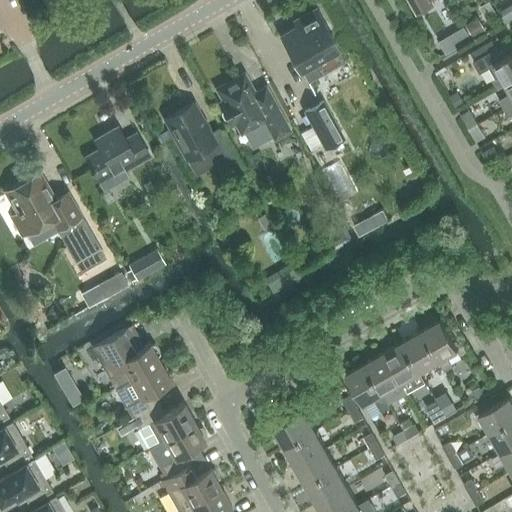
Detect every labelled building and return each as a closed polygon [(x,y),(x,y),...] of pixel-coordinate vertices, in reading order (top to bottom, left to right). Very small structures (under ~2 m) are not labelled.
[(410,0),(418,13),(435,4),(432,0),(410,0)] [(320,13),(309,19),(280,35),(293,57),(295,56),(301,67),(314,59),(322,73),(344,61),(330,36),(332,35),(320,13)] [(478,17),(467,24),(474,36),(486,30),(478,17)] [(465,27),(451,35),(459,47),(472,40),(465,27)] [(496,88),(506,83),(511,79),(511,53),(502,59),(496,48),(473,61),(480,73),(490,68),(495,78),(492,80),(496,88)] [(361,72),(345,78),(352,97),(368,91),(361,72)] [(254,93),(243,75),(219,88),(226,101),(220,104),(222,108),(221,113),(224,117),(229,118),(231,122),(236,120),(242,130),(248,127),(251,128),(259,124),(261,120),(265,118),(275,137),(288,129),(265,87),(254,93)] [(499,100),(504,109),(511,104),(511,79),(506,83),(511,93),(499,100)] [(458,92),(450,97),(456,107),(464,102),(458,92)] [(344,137),(323,100),(305,110),(326,147),(344,137)] [(193,103),(167,117),(188,157),(206,147),(218,170),(238,158),(221,126),(209,133),(193,103)] [(472,113),(463,118),(469,128),(478,123),(472,113)] [(478,123),(469,128),(471,132),(475,139),(484,134),(478,123)] [(91,170),(93,169),(99,180),(136,159),(138,162),(150,155),(136,132),(125,138),(118,125),(95,139),(100,148),(85,156),(92,167),(89,168),(91,170)] [(493,147),(482,153),(488,163),(499,156),(493,147)] [(243,169),(236,173),(243,185),(249,181),(243,169)] [(56,198),(40,170),(5,190),(18,213),(11,217),(22,236),(52,219),(58,229),(81,215),(68,191),(56,198)] [(383,209),(372,215),(378,225),(388,220),(383,209)] [(274,226),(267,213),(258,217),(266,231),(274,226)] [(345,225),(324,236),(332,250),(352,240),(345,225)] [(148,253),(128,264),(136,278),(164,263),(158,252),(150,257),(148,253)] [(293,263),(281,270),(288,282),(300,275),(293,263)] [(121,271),(99,283),(106,296),(128,284),(121,271)] [(438,361),(444,371),(453,366),(447,356),(458,349),(441,319),(421,331),(438,361)] [(149,341),(145,344),(140,347),(129,326),(92,347),(109,377),(124,368),(130,378),(160,361),(157,355),(160,352),(155,343),(151,344),(149,341)] [(438,361),(421,331),(403,341),(420,371),(438,361)] [(420,371),(403,341),(384,352),(401,382),(420,371)] [(462,371),(476,364),(468,348),(454,355),(462,371)] [(401,382),(384,352),(365,363),(382,393),(401,382)] [(132,417),(159,402),(153,391),(171,380),(160,361),(130,378),(141,397),(125,406),(132,417)] [(363,404),(382,393),(365,363),(346,374),(363,404)] [(65,367),(54,373),(60,384),(72,378),(65,367)] [(469,393),(474,401),(484,394),(479,387),(469,393)] [(349,411),(357,406),(351,395),(343,400),(349,411)] [(490,433),(511,420),(511,401),(509,396),(479,413),(490,433)] [(0,420),(9,415),(0,399),(0,420)] [(159,402),(132,417),(134,422),(149,447),(194,421),(183,402),(165,412),(159,402)] [(441,408),(446,416),(456,410),(451,402),(441,408)] [(357,406),(349,411),(355,422),(364,417),(357,406)] [(446,416),(441,408),(430,414),(435,422),(446,416)] [(274,427),(285,447),(315,429),(304,410),(274,427)] [(132,417),(119,424),(122,429),(134,422),(132,417)] [(12,420),(0,427),(0,456),(1,456),(6,465),(6,466),(6,467),(31,452),(12,420)] [(501,452),(511,445),(511,420),(490,433),(501,452)] [(194,421),(149,447),(166,477),(184,466),(193,462),(187,451),(206,440),(204,438),(207,434),(201,424),(197,424),(194,421)] [(404,430),(408,437),(419,431),(415,423),(404,430)] [(482,428),(469,435),(474,445),(488,438),(482,428)] [(315,429),(285,447),(296,465),(326,448),(315,429)] [(408,437),(404,430),(393,436),(398,444),(408,437)] [(370,447),(378,442),(372,433),(364,437),(370,447)] [(64,440),(53,446),(56,451),(66,444),(64,440)] [(449,456),(457,451),(450,440),(442,445),(449,456)] [(378,442),(370,447),(375,457),(384,452),(378,442)] [(511,470),(511,445),(501,452),(511,470)] [(326,448),(296,465),(306,484),(337,467),(326,448)] [(457,451),(449,456),(455,466),(463,462),(457,451)] [(34,457),(0,477),(0,506),(23,493),(28,503),(27,503),(28,504),(53,490),(34,457)] [(190,477),(184,466),(166,477),(161,479),(178,509),(220,486),(217,479),(220,477),(215,468),(210,468),(209,466),(190,477)] [(317,503),(347,486),(337,467),(306,484),(317,503)] [(392,486),(400,482),(394,471),(386,475),(392,486)] [(470,493),(478,489),(472,478),(464,483),(470,493)] [(400,482),(392,486),(398,497),(406,492),(400,482)] [(218,511),(231,505),(220,486),(178,509),(180,511),(218,511)] [(347,486),(317,503),(322,511),(344,511),(358,505),(347,486)] [(486,498),(493,511),(511,500),(511,492),(508,486),(486,498)] [(478,489),(470,493),(477,504),(485,500),(478,489)] [(65,511),(56,495),(25,511),(65,511)]
